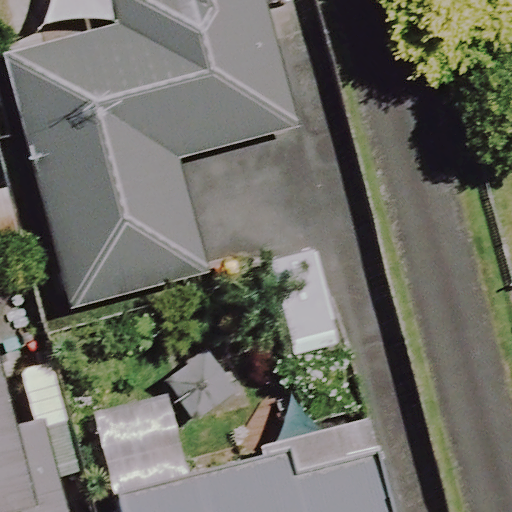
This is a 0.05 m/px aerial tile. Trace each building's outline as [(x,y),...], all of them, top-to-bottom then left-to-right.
[(283,136),(249,0),(22,0),(37,57),(2,66),(65,322),(197,290),(166,164),(283,136)] [(8,195),(0,197),(0,261),(23,255),(8,195)] [(314,263),(257,282),(286,371),(344,352),(314,263)] [(0,511),(41,511),(37,498),(89,482),(45,337),(0,351),(0,511)] [(381,511),(353,401),(262,425),(269,454),(102,498),(105,511),(381,511)]
